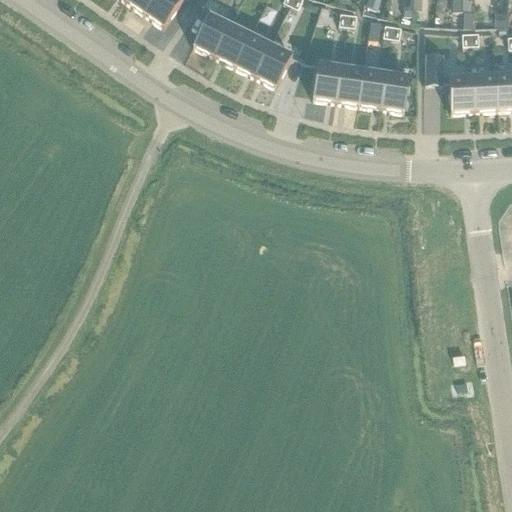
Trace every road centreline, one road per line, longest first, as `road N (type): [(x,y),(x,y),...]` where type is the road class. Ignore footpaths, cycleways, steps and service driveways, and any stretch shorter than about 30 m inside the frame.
road 1 (secondary): [(472,171),(342,166),(259,144),(173,104),(22,0)]
road 2 (unclassified): [(511,455),(472,171)]
